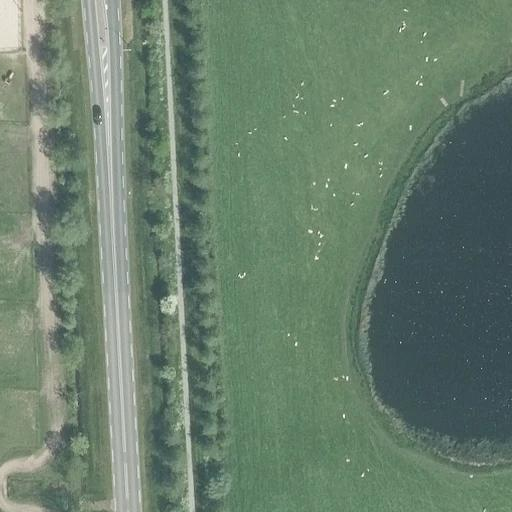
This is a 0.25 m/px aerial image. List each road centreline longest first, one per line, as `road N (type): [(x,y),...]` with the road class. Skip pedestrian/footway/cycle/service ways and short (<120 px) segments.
road 1 (unknown): [(171,0),(198,511)]
road 2 (primary): [(126,511),(108,167)]
road 3 (primary): [(87,0),(108,167)]
road 4 (primary): [(108,167),(115,142),(110,0)]
